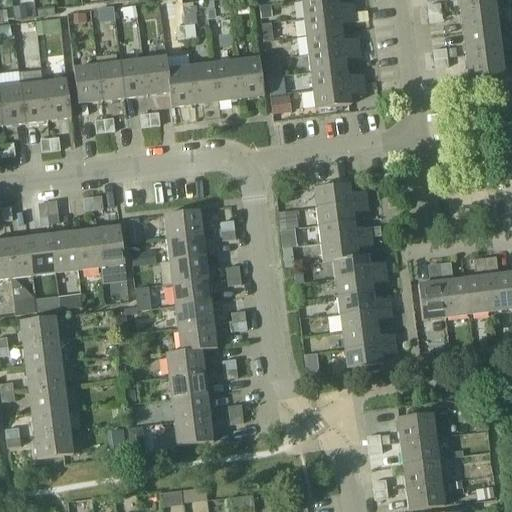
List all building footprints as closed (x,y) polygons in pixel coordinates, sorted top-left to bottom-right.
[(162,21),(176,19),(178,41),(198,39),(193,0),(176,0),(177,2),(161,4),(162,21)] [(330,0),(301,4),(303,22),(353,15),(352,7),(337,9),(336,0),(330,0)] [(494,0),(456,0),(458,13),(495,9),(494,0)] [(438,7),(424,8),(426,17),(439,16),(438,7)] [(498,31),(495,9),(458,13),(461,36),(498,31)] [(353,15),(303,22),(305,40),(340,35),(340,28),(355,26),(353,15)] [(440,25),(439,16),(426,17),(427,27),(440,25)] [(501,54),(498,31),(461,36),(464,59),(501,54)] [(305,40),(307,57),(358,51),(357,43),(342,45),(340,35),(305,40)] [(307,57),(310,75),(345,71),(344,64),(359,62),(358,51),(307,57)] [(443,52),(430,54),(431,63),(444,61),(443,52)] [(504,78),(501,54),(464,59),(467,82),(504,78)] [(164,60),(142,63),(146,99),(168,96),(164,60)] [(164,60),(168,96),(170,112),(194,109),(189,70),(168,72),(166,60),(164,60)] [(263,100),(258,61),(235,64),(240,103),(263,100)] [(433,72),(446,70),(444,61),(431,63),(433,72)] [(119,66),(124,102),(146,99),(142,63),(119,66)] [(212,67),(217,106),(240,103),(235,64),(212,67)] [(96,68),(101,105),(124,102),(119,66),(96,68)] [(189,70),(194,109),(217,106),(212,67),(189,70)] [(73,71),(77,108),(101,105),(96,68),(73,71)] [(310,75),(312,93),(363,87),(362,79),(346,81),(345,71),(310,75)] [(70,122),(66,84),(42,87),(47,125),(70,122)] [(42,87),(19,89),(24,128),(47,125),(42,87)] [(314,112),(349,108),(348,99),(364,97),(363,87),(312,93),(314,112)] [(19,89),(0,91),(0,122),(1,130),(24,128),(19,89)] [(272,98),(274,115),(292,113),(291,96),(272,98)] [(159,130),(158,116),(149,117),(151,131),(159,130)] [(139,119),(141,132),(151,131),(149,117),(139,119)] [(112,122),(103,123),(105,136),(114,135),(112,122)] [(94,124),(95,138),(105,136),(103,123),(94,124)] [(60,154),(58,141),(49,142),(50,156),(60,154)] [(39,143),(41,157),(50,156),(49,142),(39,143)] [(13,146),(3,148),(5,161),(14,160),(13,146)] [(348,188),(312,193),(315,212),(365,205),(364,195),(349,197),(348,188)] [(101,200),(91,201),(93,214),(102,213),(101,200)] [(82,202),(84,215),(93,214),(91,201),(82,202)] [(55,205),(46,206),(48,220),(49,227),(58,226),(57,219),(55,205)] [(315,212),(317,229),(353,225),(351,216),(366,214),(365,205),(315,212)] [(46,206),(37,207),(38,221),(48,220),(46,206)] [(12,224),(10,211),(1,212),(3,225),(12,224)] [(198,214),(163,218),(165,242),(201,237),(198,214)] [(295,214),(277,216),(279,234),(297,232),(295,214)] [(219,227),(220,235),(233,233),(233,225),(219,227)] [(317,229),(319,247),(370,241),(368,231),(354,233),(353,225),(317,229)] [(118,229),(95,232),(100,271),(123,268),(118,229)] [(100,271),(95,232),(72,235),(77,274),(100,271)] [(220,235),(221,245),(235,243),(233,233),(220,235)] [(77,274),(72,235),(50,238),(54,276),(77,274)] [(204,260),(201,237),(165,242),(168,264),(204,260)] [(54,276),(50,238),(27,241),(32,279),(54,276)] [(32,279),(27,241),(5,243),(10,282),(32,279)] [(370,241),(319,247),(322,266),(331,265),(331,264),(357,260),(356,252),(371,250),(370,241)] [(0,243),(0,282),(10,282),(5,243),(0,243)] [(384,275),(383,265),(369,267),(368,258),(357,260),(331,264),(331,265),(334,282),(384,275)] [(206,283),(204,260),(168,264),(171,287),(206,283)] [(495,278),(493,260),(484,261),(490,315),(511,312),(511,306),(508,277),(495,278)] [(476,281),(463,282),(467,318),(490,315),(484,261),(474,262),(476,281)] [(444,321),(467,318),(463,282),(449,284),(447,266),(438,267),(444,321)] [(417,288),(421,323),(444,321),(438,267),(429,268),(431,286),(417,288)] [(238,270),(225,271),(226,281),(239,279),(238,270)] [(371,286),(385,284),(384,275),(334,282),(336,300),(372,295),(371,286)] [(227,290),(240,288),(239,279),(226,281),(227,290)] [(206,283),(171,287),(174,310),(209,306),(206,283)] [(389,311),(388,301),(374,303),(372,295),(336,300),(339,318),(389,311)] [(209,306),(174,310),(177,333),(212,329),(209,306)] [(341,336),(377,331),(376,321),(390,319),(389,311),(339,318),(341,336)] [(244,315),(230,317),(231,326),(245,325),(244,315)] [(54,319),(18,324),(21,347),(57,343),(54,319)] [(246,333),(245,325),(231,326),(232,335),(246,333)] [(215,352),(212,329),(177,333),(179,355),(179,356),(201,354),(215,352)] [(394,347),(392,337),(378,339),(377,331),(341,336),(343,353),(394,347)] [(60,366),(57,343),(21,347),(24,370),(60,366)] [(381,358),(395,356),(394,347),(343,353),(346,372),(382,367),(381,358)] [(165,357),(165,358),(168,380),(203,376),(201,354),(179,356),(179,355),(165,357)] [(234,363),(221,365),(222,374),(236,372),(234,363)] [(63,389),(60,366),(24,370),(27,393),(63,389)] [(223,383),(237,381),(236,372),(222,374),(223,383)] [(203,376),(168,380),(170,403),(206,399),(203,376)] [(12,386),(0,387),(0,396),(13,395),(12,386)] [(66,411),(63,389),(27,393),(30,416),(66,411)] [(0,401),(1,406),(14,405),(13,395),(0,396),(0,401)] [(209,421),(206,399),(170,403),(173,426),(209,421)] [(240,408),(227,410),(228,419),(241,417),(240,408)] [(66,411),(30,416),(32,439),(69,434),(66,411)] [(242,427),(241,417),(228,419),(229,428),(242,427)] [(432,418),(397,422),(400,445),(435,441),(432,418)] [(176,450),(212,445),(209,421),(173,426),(176,450)] [(17,431),(4,433),(5,442),(18,440),(17,431)] [(35,462),(72,458),(69,434),(32,439),(35,462)] [(379,438),(366,440),(367,449),(380,447),(379,438)] [(6,452),(19,450),(18,440),(5,442),(6,452)] [(400,445),(403,468),(437,464),(435,441),(400,445)] [(368,459),(382,457),(380,447),(367,449),(368,459)] [(403,468),(405,490),(440,486),(437,464),(403,468)] [(372,485),(373,494),(386,493),(385,484),(372,485)] [(407,511),(423,511),(443,510),(440,486),(405,490),(407,511)] [(165,511),(208,502),(205,488),(162,497),(165,511)] [(374,504),(387,502),(386,493),(373,494),(374,504)]
